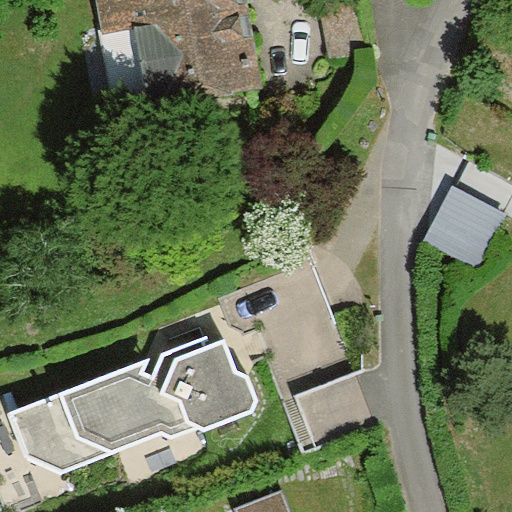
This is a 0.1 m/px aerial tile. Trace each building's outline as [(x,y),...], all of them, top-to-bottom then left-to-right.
[(254,85),(238,0),(100,0),(105,27),(130,22),(145,104),(254,85)] [(352,0),(322,0),(330,61),(360,57),(352,0)] [(423,240),(479,270),(508,215),(453,185),(423,240)] [(226,382),(208,345),(3,417),(21,460),(58,471),(153,440),(176,445),(254,416),(241,386),(226,382)] [(287,511),(281,493),(236,510),(236,511),(287,511)]
